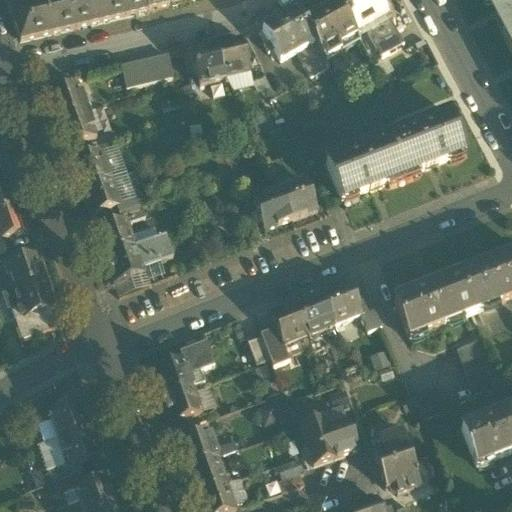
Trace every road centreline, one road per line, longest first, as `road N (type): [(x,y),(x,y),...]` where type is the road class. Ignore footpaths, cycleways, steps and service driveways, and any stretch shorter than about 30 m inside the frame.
road 1 (residential): [(511,196),(198,320),(97,348)]
road 2 (residential): [(8,76),(97,348)]
road 3 (residential): [(8,76),(234,24),(277,0)]
road 4 (residential): [(425,0),(511,165)]
road 5 (residential): [(97,348),(156,511)]
